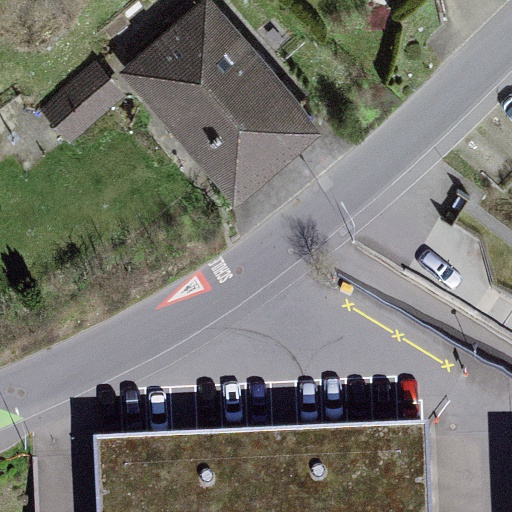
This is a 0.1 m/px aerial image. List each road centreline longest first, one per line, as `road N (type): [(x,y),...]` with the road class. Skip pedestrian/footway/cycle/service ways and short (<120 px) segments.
road 1 (residential): [(511,33),(266,257),(129,336),(0,394)]
road 2 (unknown): [(266,257),(511,386)]
